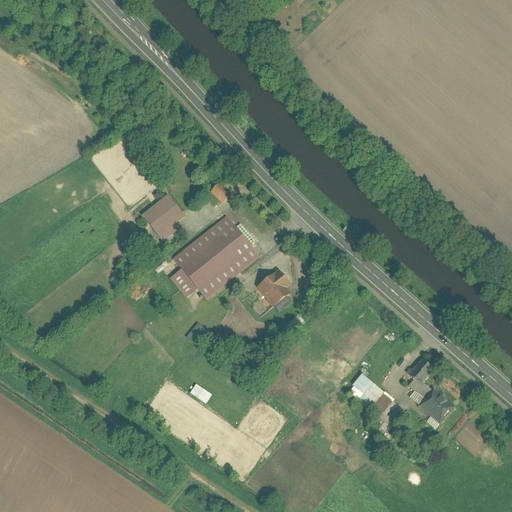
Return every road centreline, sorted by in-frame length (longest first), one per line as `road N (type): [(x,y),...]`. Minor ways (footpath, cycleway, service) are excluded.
road 1 (primary): [(104,0),(340,248),(511,399)]
road 2 (track): [(253,511),(0,343)]
